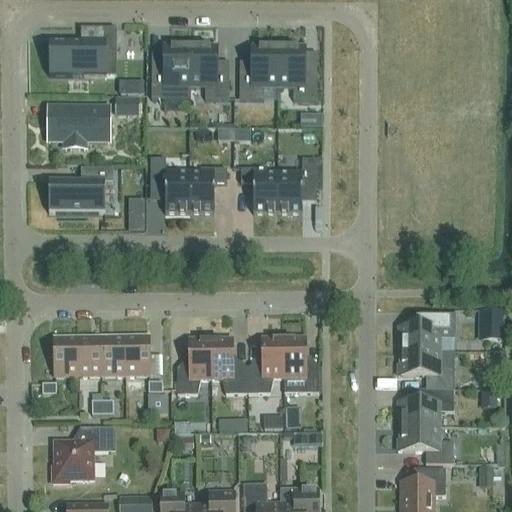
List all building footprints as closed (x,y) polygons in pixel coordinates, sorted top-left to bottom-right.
[(490,59),(504,59),(504,20),(492,20),(490,20),(490,59)] [(49,46),(49,47),(51,47),(51,79),(49,79),(49,80),(106,80),(106,79),(104,79),(104,55),(116,55),(116,32),(80,32),(80,46),(49,46)] [(405,35),(405,59),(453,59),(453,35),(405,35)] [(163,75),(151,75),(151,103),(190,104),(190,92),(190,49),(164,49),(163,55),(163,75)] [(217,76),(217,49),(190,49),(190,92),(205,92),(205,104),(229,104),(229,76),(217,76)] [(239,104),(263,104),(263,92),(278,92),(278,50),(251,50),(251,76),(239,76),(239,104)] [(278,50),(278,92),(293,92),(293,104),(317,104),(317,76),(305,76),(305,50),(278,50)] [(405,59),(405,83),(453,83),(453,59),(405,59)] [(116,103),(116,109),(128,109),(128,115),(138,115),(138,103),(116,103)] [(405,111),(405,135),(453,135),(453,111),(405,111)] [(84,153),(84,146),(108,146),(109,112),(49,112),(48,145),(65,145),(65,153),(84,153)] [(312,119),(312,131),(321,131),(321,119),(312,119)] [(217,133),(217,145),(233,145),(233,133),(217,133)] [(249,145),(249,133),(233,133),(233,145),(249,145)] [(405,135),(405,159),(453,159),(453,135),(405,135)] [(165,217),(189,217),(189,177),(166,177),(165,177),(165,163),(150,163),(150,190),(165,190),(165,204),(165,217)] [(301,178),(277,178),(277,218),(302,218),(302,191),(317,192),(317,163),(301,163),(301,178)] [(52,216),(106,217),(106,185),(116,185),(117,171),(85,171),(84,185),(52,185),(52,216)] [(189,177),(189,217),(214,218),(214,188),(226,188),(226,173),(200,173),(200,177),(189,177)] [(266,173),(240,173),(240,188),(253,188),(253,218),(277,218),(277,178),(266,178),(266,173)] [(405,187),(405,211),(453,211),(453,187),(405,187)] [(405,211),(405,235),(453,235),(453,211),(405,211)] [(128,227),(128,235),(144,235),(144,227),(128,227)] [(482,314),(482,334),(503,334),(503,314),(482,314)] [(399,355),(439,356),(439,341),(453,341),(453,318),(425,318),(425,331),(397,331),(397,342),(399,342),(399,355)] [(78,381),(101,381),(101,340),(77,341),(78,381)] [(101,381),(125,380),(124,340),(101,340),(101,381)] [(148,340),(124,340),(125,380),(149,380),(148,340)] [(247,398),(269,398),(273,382),(283,382),(283,340),(272,340),(272,342),(261,342),(261,371),(247,371),(247,398)] [(283,382),(283,397),(318,397),(317,370),(305,370),(305,341),(293,342),(293,340),(283,340),(283,382)] [(54,381),(78,381),(77,341),(53,341),(54,381)] [(210,383),(210,341),(199,341),(199,343),(188,343),(188,372),(176,372),(176,399),(197,399),(200,384),(210,383)] [(210,341),(210,383),(221,383),(225,398),(247,398),(247,371),(232,371),(232,342),(220,343),(220,341),(210,341)] [(439,356),(399,355),(399,369),(397,369),(397,380),(425,380),(425,393),(453,394),(453,371),(439,371),(439,356)] [(505,368),(505,357),(492,357),(492,367),(505,368)] [(148,397),(162,396),(161,386),(148,386),(148,397)] [(42,398),(55,398),(55,387),(41,387),(42,398)] [(453,394),(425,393),(425,407),(397,406),(397,417),(399,417),(398,431),(438,431),(439,416),(453,416),(453,394)] [(496,413),(496,394),(480,395),(480,413),(496,413)] [(149,402),(149,419),(166,419),(166,402),(149,402)] [(91,419),(102,419),(102,405),(91,405),(91,419)] [(112,405),(102,405),(102,419),(112,418),(112,405)] [(247,435),(246,423),(235,423),(235,435),(247,435)] [(286,432),(300,432),(300,424),(286,424),(286,432)] [(438,431),(398,431),(398,445),(396,445),(396,455),(424,455),(424,468),(452,468),(452,446),(438,446),(438,431)] [(52,487),(69,487),(69,484),(92,484),(92,456),(107,456),(107,432),(79,432),(79,446),(53,446),(54,470),(51,470),(52,487)] [(322,437),(309,437),(310,451),(322,451),(322,437)] [(210,438),(200,438),(200,447),(210,447),(210,438)] [(479,472),(479,480),(492,480),(492,472),(479,472)] [(412,487),(400,486),(400,511),(432,511),(432,500),(444,500),(444,473),(412,473),(412,487)] [(266,487),(242,488),(242,511),(279,511),(280,508),(266,508),(266,487)] [(293,508),(280,508),(279,511),(317,511),(317,493),(293,493),(293,508)] [(210,508),(197,509),(197,511),(233,511),(234,495),(210,496),(210,508)] [(197,511),(197,509),(185,509),(185,496),(174,496),(160,497),(160,511),(197,511)] [(119,501),(118,511),(151,511),(151,501),(119,501)]
